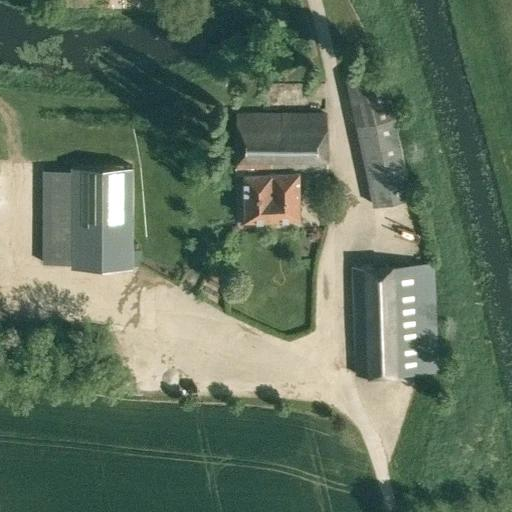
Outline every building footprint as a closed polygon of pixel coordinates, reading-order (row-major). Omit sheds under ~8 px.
[(374,71),(345,76),(374,202),(411,194),(383,69),(374,71)] [(236,171),(244,171),(300,171),(327,171),(327,115),(236,115),(236,171)] [(151,273),(173,272),(170,163),(148,163),(151,273)] [(71,266),(131,266),(132,165),(72,165),(71,266)] [(244,171),(244,218),(300,218),(300,171),(244,171)] [(352,266),(355,376),(439,373),(434,264),(352,266)]
